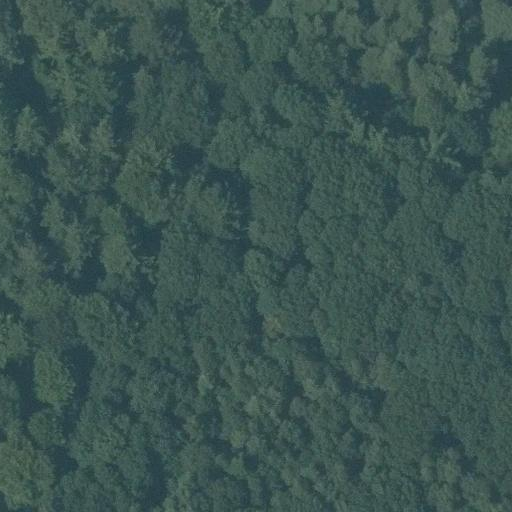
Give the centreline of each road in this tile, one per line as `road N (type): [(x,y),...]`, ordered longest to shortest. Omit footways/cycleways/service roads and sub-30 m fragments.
road 1 (track): [(511,199),(0,2)]
road 2 (unknown): [(511,151),(246,44)]
